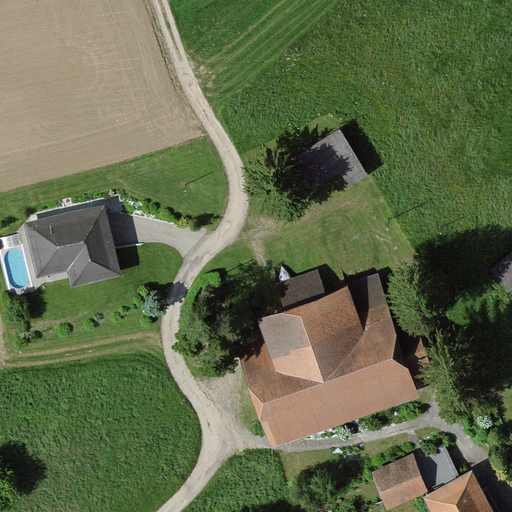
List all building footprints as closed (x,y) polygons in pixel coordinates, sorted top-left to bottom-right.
[(367,172),(333,126),(275,168),(297,197),(336,169),(349,186),(367,172)] [(69,285),(118,273),(101,202),(20,221),(33,276),(66,268),(69,285)] [(511,251),(490,270),(506,290),(511,285),(511,251)] [(344,279),(252,312),(261,337),(234,347),(268,443),(416,390),(384,300),(355,310),(344,279)] [(428,478),(456,465),(444,439),(416,453),(428,478)] [(383,505),(423,489),(409,455),(369,471),(383,505)] [(489,511),(468,470),(422,494),(430,511),(489,511)]
